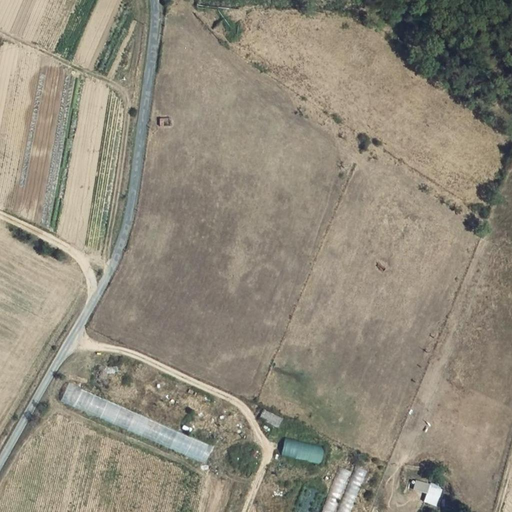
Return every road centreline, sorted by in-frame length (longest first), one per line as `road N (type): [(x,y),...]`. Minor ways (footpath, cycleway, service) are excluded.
road 1 (unclassified): [(0,463),(121,242),(153,0)]
road 2 (track): [(0,31),(121,89),(128,119),(108,272),(96,258),(0,214)]
road 3 (track): [(246,511),(269,452),(245,409),(139,354),(72,335)]
